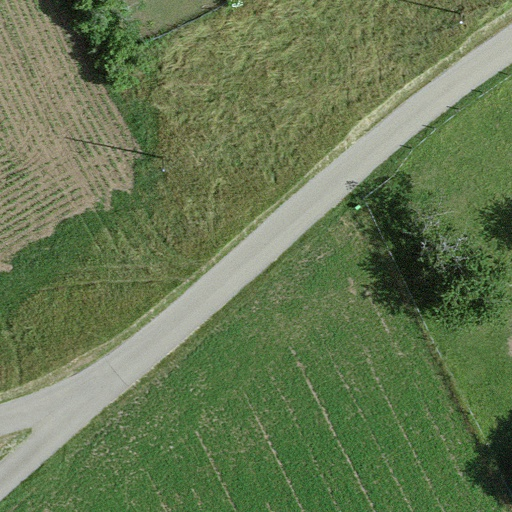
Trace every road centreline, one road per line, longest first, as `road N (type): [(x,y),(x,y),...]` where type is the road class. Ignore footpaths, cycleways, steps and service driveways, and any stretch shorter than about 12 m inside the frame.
road 1 (unclassified): [(511,47),(402,126),(93,390)]
road 2 (unclassified): [(93,390),(0,477)]
